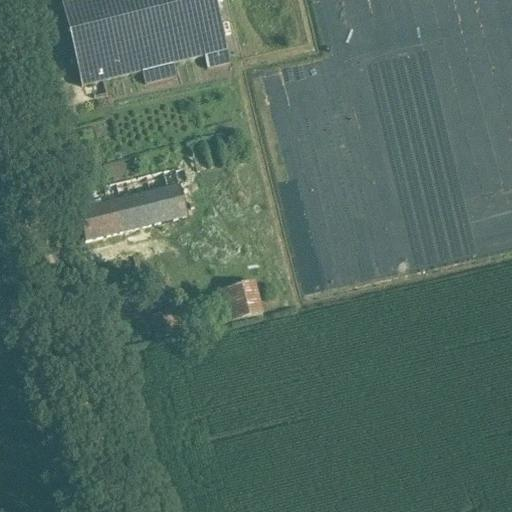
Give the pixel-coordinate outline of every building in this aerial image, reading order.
[(231,65),(214,0),(60,0),(59,0),(81,89),(142,73),(145,85),(173,78),(171,66),(205,58),(209,71),(231,65)] [(175,173),(175,170),(103,189),(107,205),(77,213),(85,244),(187,218),(179,188),(188,185),(184,170),(175,173)] [(456,258),(467,258),(467,239),(457,239),(456,258)] [(132,258),(157,340),(175,335),(163,297),(156,299),(152,286),(160,284),(150,253),(132,258)] [(221,326),(263,317),(257,286),(214,295),(221,326)]
